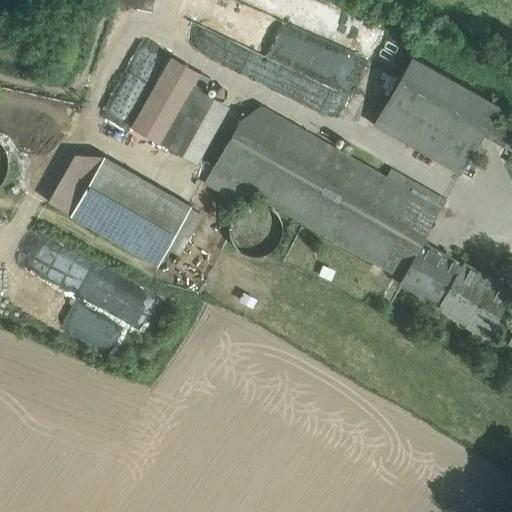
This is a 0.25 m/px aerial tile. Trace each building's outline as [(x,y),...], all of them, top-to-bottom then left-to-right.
[(152,0),(119,0),(119,3),(150,10),(152,0)] [(191,0),(184,17),(263,52),(353,53),(331,43),(317,43),(261,19),(284,19),(302,27),(310,9),(310,0),(191,0)] [(499,105),(411,56),(373,124),(461,173),(482,135),(493,116),(499,105)] [(133,126),(159,141),(199,72),(172,58),(133,126)] [(208,77),(199,72),(159,141),(197,163),(228,108),(200,92),(208,77)] [(111,82),(104,115),(123,119),(130,86),(111,82)] [(441,207),(263,107),(252,126),(251,125),(239,134),(233,131),(211,170),(249,192),(401,278),(421,242),(441,207)] [(511,129),(511,126),(493,116),(482,135),(503,146),(511,129)] [(70,214),(104,155),(75,154),(48,200),(70,214)] [(191,204),(104,155),(70,214),(157,264),(191,204)] [(242,204),(249,192),(211,170),(204,183),(242,204)] [(280,240),(282,229),(280,219),(274,211),(265,205),(255,203),(245,205),(237,211),(231,220),(229,230),(231,240),(237,248),(246,254),(256,256),(266,254),(274,248),(280,240)] [(23,304),(31,309),(44,309),(44,290),(40,287),(40,272),(50,272),(63,280),(57,280),(61,282),(90,282),(73,271),(67,271),(72,264),(32,238),(19,258),(30,265),(30,267),(20,281),(26,285),(24,289),(23,304)] [(442,301),(462,265),(421,242),(401,278),(442,301)] [(462,265),(442,301),(438,307),(487,335),(511,290),(511,289),(464,262),(462,265)]
